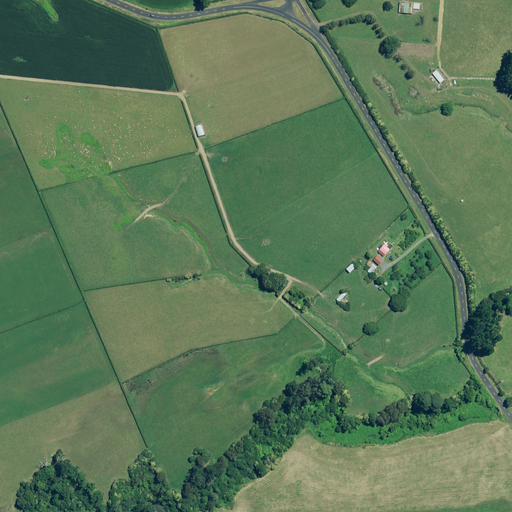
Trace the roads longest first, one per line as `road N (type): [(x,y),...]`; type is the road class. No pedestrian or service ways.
road 1 (unclassified): [(318,37),(452,261),(469,350),(511,418)]
road 2 (unclassified): [(111,0),(166,17),(245,6)]
